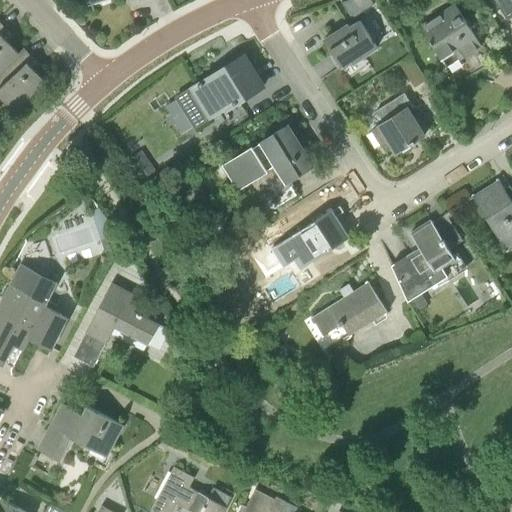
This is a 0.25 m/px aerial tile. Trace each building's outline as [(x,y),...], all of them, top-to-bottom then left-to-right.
[(353,13),(374,0),(346,0),(353,13)] [(456,3),(421,24),(447,67),(482,45),(456,3)] [(324,39),(334,54),(331,56),(346,80),(364,68),(367,71),(372,68),(365,56),(379,47),(360,19),(350,26),(348,23),(324,39)] [(0,70),(19,52),(8,41),(14,36),(0,21),(0,70)] [(19,52),(0,70),(0,94),(6,101),(0,107),(0,115),(4,120),(46,81),(35,69),(40,64),(24,47),(19,52)] [(226,109),(264,86),(244,55),(188,91),(206,121),(226,109)] [(415,87),(427,80),(411,55),(399,62),(415,87)] [(376,111),(383,122),(378,125),(395,152),(410,143),(410,144),(425,135),(414,117),(418,115),(414,108),(414,107),(405,93),(376,111)] [(274,191),(286,183),(313,165),(288,125),(260,142),(261,144),(254,149),(252,146),(223,165),(238,190),(265,174),(274,191)] [(473,196),(507,249),(511,245),(511,187),(510,185),(505,188),(500,179),(473,196)] [(295,259),(300,268),(350,237),(333,210),(272,248),(284,266),(295,259)] [(412,234),(420,247),(413,251),(416,255),(412,258),(420,272),(425,269),(435,284),(443,279),(445,283),(468,268),(458,252),(454,255),(446,243),(446,242),(444,238),(443,239),(432,221),(412,234)] [(118,233),(101,239),(106,253),(118,233)] [(343,335),(344,337),(386,310),(368,280),(354,289),(349,282),(339,289),(344,296),(312,316),(323,333),(340,323),(341,324),(343,323),(348,332),(343,335)] [(0,360),(13,367),(30,336),(52,347),(67,317),(46,306),(48,302),(11,282),(2,298),(9,302),(4,312),(0,309),(0,360)] [(74,356),(94,367),(115,327),(148,345),(159,323),(135,311),(142,298),(112,282),(74,356)] [(73,438),(108,457),(125,425),(88,406),(84,414),(63,403),(38,450),(61,461),(73,438)] [(150,511),(171,511),(177,502),(194,511),(223,511),(227,506),(190,487),(195,477),(174,467),(150,511)] [(0,511),(26,511),(9,503),(16,490),(0,481),(0,511)] [(256,488),(243,511),(277,511),(271,509),(276,499),(256,488)]
